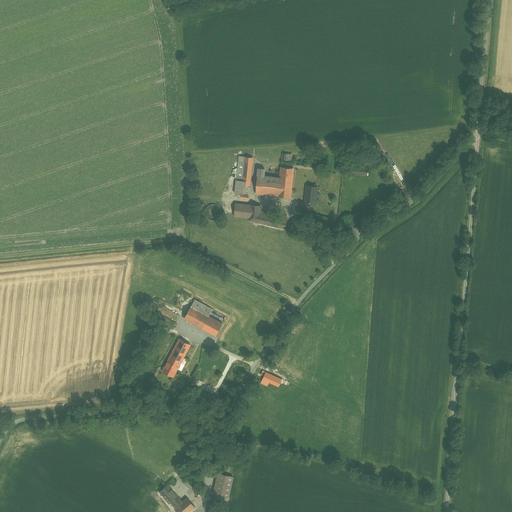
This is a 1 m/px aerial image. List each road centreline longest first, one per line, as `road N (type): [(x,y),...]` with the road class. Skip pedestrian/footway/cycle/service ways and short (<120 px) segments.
road 1 (unclassified): [(479,132),(425,198),(369,234),(299,303),(219,416),(151,409),(32,418),(15,422),(0,441)]
road 2 (unclassified): [(448,511),(479,132)]
road 3 (unclassified): [(479,132),(489,0)]
